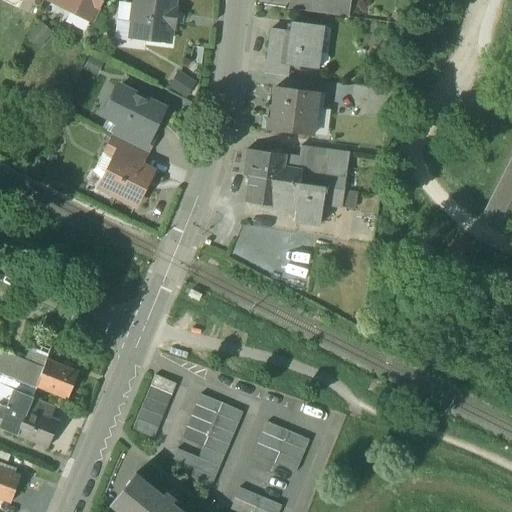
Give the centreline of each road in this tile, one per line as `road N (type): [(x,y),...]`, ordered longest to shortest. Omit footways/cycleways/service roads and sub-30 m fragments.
road 1 (track): [(144,327),(323,378),(373,413),(511,470)]
road 2 (residential): [(240,0),(199,195),(138,341)]
road 3 (residential): [(138,341),(67,511)]
road 4 (residential): [(138,341),(0,271)]
